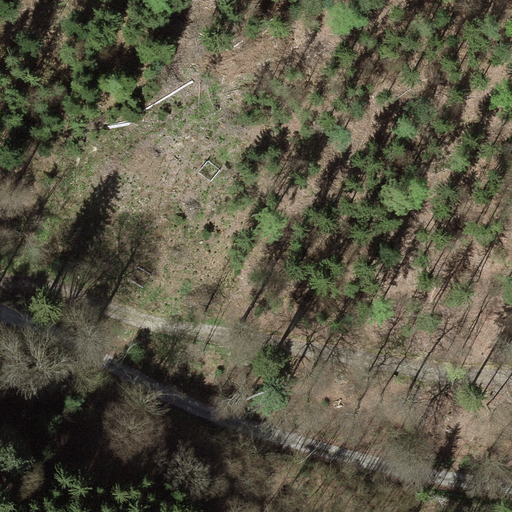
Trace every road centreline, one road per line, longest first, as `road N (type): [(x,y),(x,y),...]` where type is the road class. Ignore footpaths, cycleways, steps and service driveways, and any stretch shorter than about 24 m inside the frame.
road 1 (unclassified): [(511,487),(418,474),(245,426),(0,327)]
road 2 (track): [(0,295),(42,288),(470,386),(511,379)]
